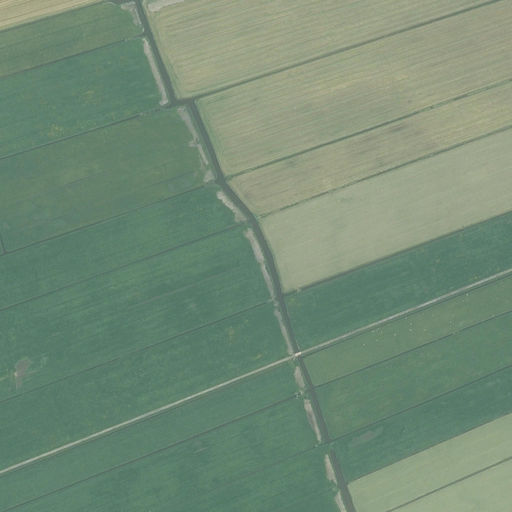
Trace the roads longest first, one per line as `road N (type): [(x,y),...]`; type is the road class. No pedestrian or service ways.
road 1 (track): [(294,356),(511,269)]
road 2 (track): [(290,357),(342,511)]
